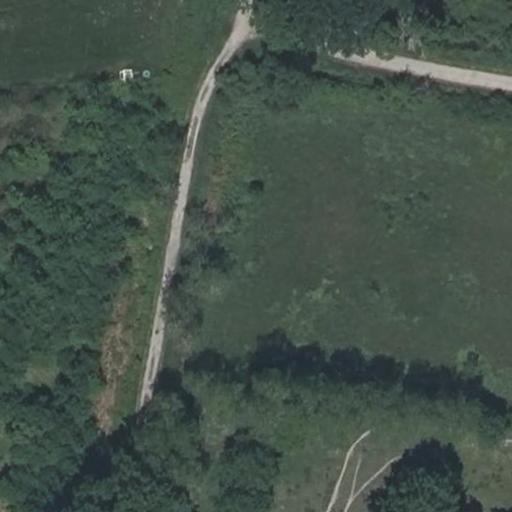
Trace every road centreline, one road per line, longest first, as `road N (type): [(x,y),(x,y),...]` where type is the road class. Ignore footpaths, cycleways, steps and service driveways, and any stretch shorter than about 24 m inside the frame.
road 1 (track): [(129,511),(193,109),(249,0)]
road 2 (track): [(511,88),(265,0)]
